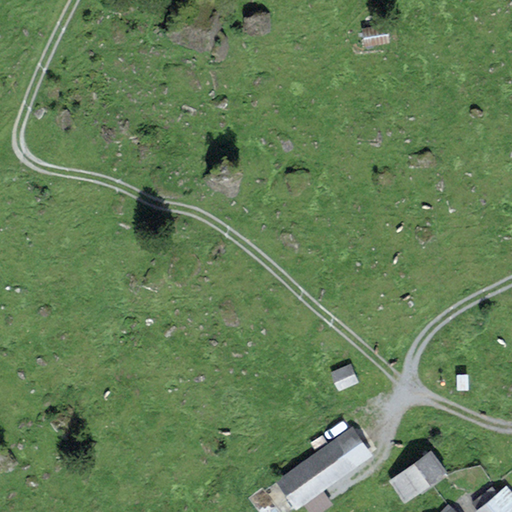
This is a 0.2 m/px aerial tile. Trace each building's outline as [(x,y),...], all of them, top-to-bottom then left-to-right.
[(366,35),(368,52),(391,49),(389,32),(366,35)] [(344,397),(360,388),(353,373),(336,381),(344,397)] [(472,375),(466,375),(466,391),(477,390),(477,375),(472,375)] [(279,475),(304,510),(376,459),(352,424),(279,475)] [(404,508),(444,479),(430,459),(390,489),(404,508)] [(476,509),(479,511),(477,511),(511,511),(511,505),(504,496),(497,503),(490,496),(476,509)]
